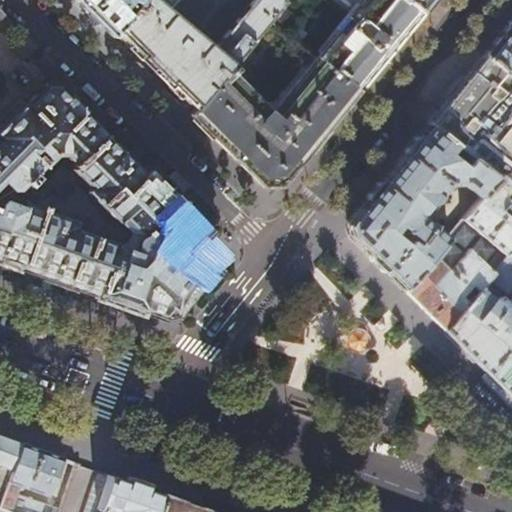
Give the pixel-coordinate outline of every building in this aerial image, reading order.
[(75,0),(112,37),(117,31),(129,16),(122,10),(128,3),(129,6),(134,10),(142,0),(75,0)] [(129,16),(117,31),(157,72),(195,110),(231,66),(284,1),(283,0),(252,0),(214,48),(167,9),(174,0),(142,0),(134,10),(129,16)] [(358,90),(421,12),(406,0),(363,0),(317,57),(358,90)] [(406,0),(421,12),(430,0),(406,0)] [(511,21),(484,56),(511,78),(511,21)] [(497,178),(511,190),(511,78),(484,56),(429,124),(497,178)] [(195,110),(191,115),(258,183),(283,181),(358,90),(317,57),(272,113),(232,74),(236,70),(231,66),(195,110)] [(0,261),(19,268),(41,209),(37,208),(24,203),(22,208),(3,201),(0,201),(0,181),(4,185),(10,190),(16,190),(40,164),(44,167),(58,153),(66,148),(74,155),(72,164),(75,167),(104,134),(53,84),(47,84),(26,104),(25,104),(24,103),(23,103),(22,103),(0,125),(0,261)] [(351,236),(405,290),(464,219),(457,214),(448,225),(447,230),(443,235),(419,214),(426,205),(435,203),(438,205),(442,200),(439,197),(449,185),(451,186),(462,185),(479,199),(497,178),(429,124),(350,221),(351,236)] [(41,209),(19,268),(158,318),(176,314),(218,263),(216,246),(104,134),(75,167),(73,169),(84,180),(78,187),(85,193),(86,192),(101,205),(100,209),(100,211),(102,214),(104,217),(106,218),(108,219),(110,220),(112,220),(114,219),(118,222),(122,217),(140,233),(137,234),(135,236),(133,239),(131,242),(131,244),(132,247),(128,255),(119,252),(122,245),(75,227),(76,222),(43,210),(41,209)] [(38,194),(44,200),(70,172),(64,166),(38,194)] [(405,290),(445,330),(511,247),(511,190),(497,178),(479,199),(464,219),(405,290)] [(470,355),(497,382),(488,390),(500,402),(511,413),(511,312),(494,299),(501,290),(506,293),(510,288),(511,289),(511,247),(445,330),(470,355)] [(0,464),(13,469),(22,444),(0,435),(0,464)] [(1,508),(11,511),(41,511),(44,504),(16,494),(19,486),(50,496),(64,459),(22,444),(13,469),(12,475),(1,508)] [(0,507),(1,508),(12,475),(0,471),(0,507)] [(155,511),(161,494),(109,475),(98,508),(109,511),(155,511)] [(211,511),(161,494),(155,511),(211,511)]
